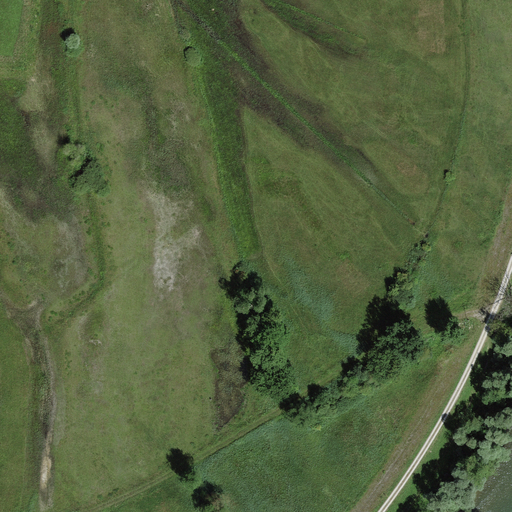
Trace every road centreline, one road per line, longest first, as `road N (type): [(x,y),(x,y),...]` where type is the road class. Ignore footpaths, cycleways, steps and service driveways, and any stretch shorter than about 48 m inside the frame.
road 1 (track): [(90,511),(444,321),(499,308)]
road 2 (track): [(499,308),(383,511)]
